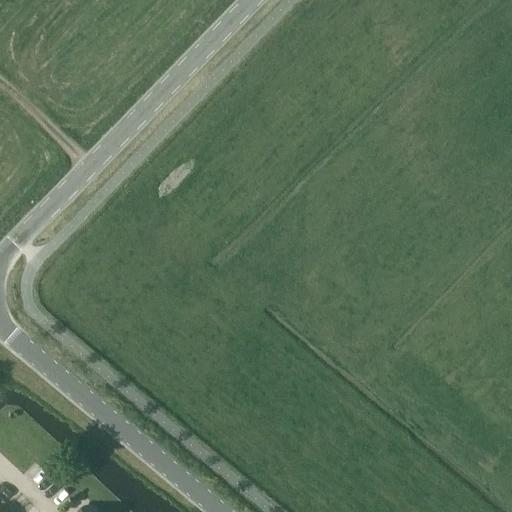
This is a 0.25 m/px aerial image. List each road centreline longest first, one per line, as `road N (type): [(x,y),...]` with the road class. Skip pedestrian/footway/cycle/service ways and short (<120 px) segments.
road 1 (unclassified): [(0,260),(251,0)]
road 2 (unclassified): [(223,511),(0,323)]
road 3 (track): [(0,85),(50,125),(86,169)]
